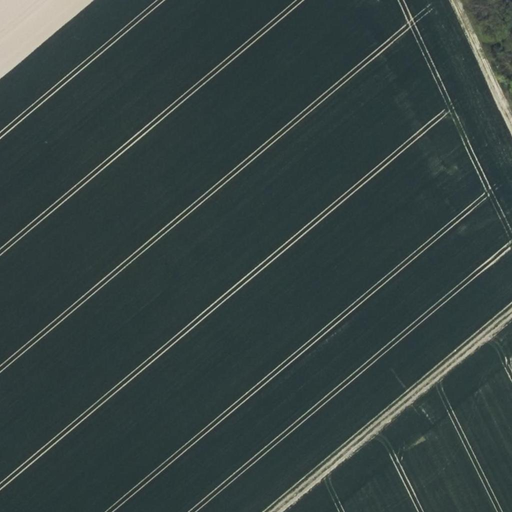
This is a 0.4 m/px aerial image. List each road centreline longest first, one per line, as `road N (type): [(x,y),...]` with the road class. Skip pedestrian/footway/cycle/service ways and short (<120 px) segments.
road 1 (track): [(275,511),(511,313)]
road 2 (track): [(511,123),(454,0)]
